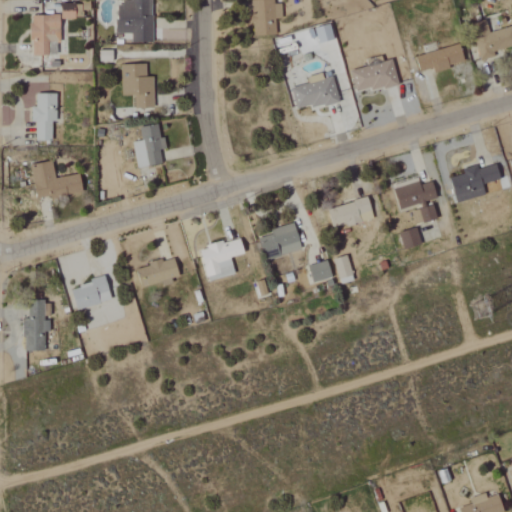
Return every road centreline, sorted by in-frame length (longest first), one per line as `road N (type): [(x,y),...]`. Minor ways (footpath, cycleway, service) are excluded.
road 1 (residential): [(0,487),(511,331)]
road 2 (residential): [(0,249),(511,101)]
road 3 (residential): [(221,190),(200,29),(204,0)]
